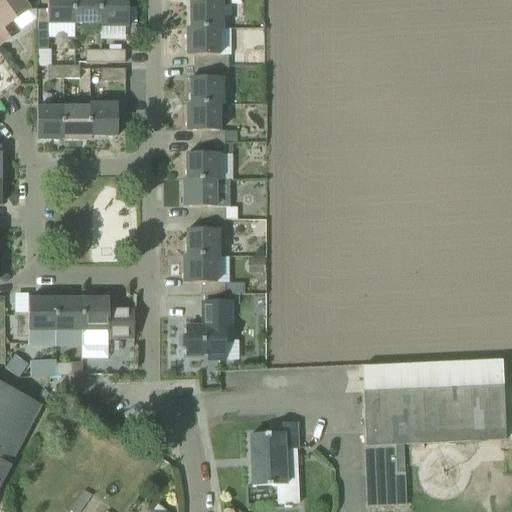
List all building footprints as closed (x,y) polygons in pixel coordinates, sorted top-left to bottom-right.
[(36,10),(28,10),(20,0),(0,0),(0,44),(16,33),(36,20),(36,10)] [(47,50),(47,34),(47,25),(74,25),(73,0),(46,0),(47,10),(36,10),(36,20),(36,34),(36,50),(45,51),(47,50)] [(73,0),(74,25),(101,25),(100,0),(73,0)] [(127,28),(127,8),(127,0),(100,0),(101,25),(101,28),(127,28)] [(227,2),(227,0),(203,0),(203,3),(189,3),(190,29),(218,29),(221,29),(220,2),(227,2)] [(193,68),(228,68),(228,56),(218,56),(218,29),(190,29),(186,29),(186,56),(193,56),(193,68)] [(45,51),(36,50),(36,66),(48,66),(50,66),(50,50),(47,50),(45,51)] [(101,51),(85,51),(85,64),(101,64),(101,51)] [(124,51),(104,51),(101,51),(101,64),(124,64),(124,51)] [(48,79),(65,79),(65,67),(54,67),(54,66),(50,66),(48,66),(48,79)] [(74,67),(65,67),(65,79),(78,79),(78,67),(74,67)] [(190,105),(217,105),(221,105),(221,79),(228,79),(228,68),(193,68),(193,79),(190,79),(190,105)] [(124,70),(104,70),(101,70),(101,83),(124,83),(124,70)] [(88,109),(64,109),(63,109),(63,141),(90,141),(90,137),(90,105),(88,105),(88,109)] [(90,105),(90,137),(116,137),(116,105),(90,105)] [(217,105),(190,105),(186,105),(186,132),(200,132),(200,143),(224,143),(224,132),(217,132),(217,105)] [(63,141),(63,109),(36,109),(36,141),(63,141)] [(186,181),(214,181),(218,181),(217,155),(224,155),(224,143),(200,143),(200,155),(186,155),(186,181)] [(224,219),(224,221),(236,220),(236,208),(215,208),(214,181),(186,181),(183,181),(183,208),(203,208),(203,219),(224,219)] [(214,257),(218,257),(218,231),(224,231),(224,221),(224,219),(203,219),(203,231),(186,231),(186,257),(214,257)] [(243,284),(224,284),(214,284),(214,257),(186,257),(183,257),(183,284),(200,284),(200,296),(243,295),(243,284)] [(248,274),(264,274),(264,259),(247,259),(248,274)] [(17,314),(17,337),(27,337),(27,331),(54,331),(54,300),(28,300),(28,314),(17,314)] [(81,300),(54,300),(54,331),(81,331),(81,300)] [(108,300),(81,300),(81,331),(81,346),(107,346),(107,338),(132,338),(133,311),(108,311),(108,300)] [(233,303),(222,303),(202,303),(202,327),(186,327),(186,335),(183,337),(183,346),(186,348),(186,356),(207,356),(208,361),(224,360),(224,343),(233,343),(233,303)] [(17,379),(26,368),(13,358),(4,369),(17,379)] [(71,376),(71,364),(55,365),(56,377),(71,376)] [(0,483),(41,406),(0,384),(0,483)] [(362,391),(367,508),(405,506),(403,445),(505,441),(502,385),(362,391)] [(252,488),(275,487),(275,497),(298,497),(297,486),(296,450),(297,450),(296,424),(270,425),(270,435),(266,435),(249,436),(252,488)] [(70,511),(80,511),(91,496),(83,491),(69,511),(70,511)]
